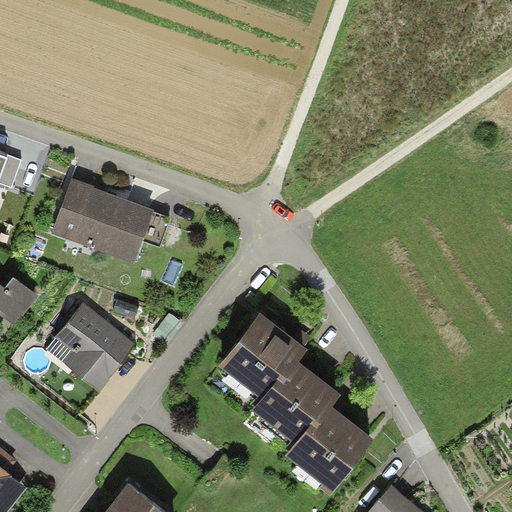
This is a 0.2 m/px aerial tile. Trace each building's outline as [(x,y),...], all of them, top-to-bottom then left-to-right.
[(6,143),(0,141),(0,177),(11,181),(20,156),(4,151),(6,143)] [(73,172),(53,228),(134,257),(141,237),(159,243),(170,213),(152,206),(153,202),(73,172)] [(0,275),(0,310),(16,323),(42,290),(14,268),(5,279),(0,275)] [(84,297),(46,342),(98,384),(135,339),(84,297)] [(307,336),(261,300),(219,353),(261,386),(252,398),(293,430),(312,407),(317,411),(332,392),(340,381),(298,348),(307,336)] [(374,426),(332,392),(317,411),(312,407),(293,430),(285,443),(322,472),(319,475),(331,485),(374,426)] [(0,507),(23,482),(0,462),(0,459),(7,452),(0,446),(0,507)] [(97,511),(179,511),(181,511),(130,471),(97,511)] [(431,511),(392,479),(363,511),(431,511)]
